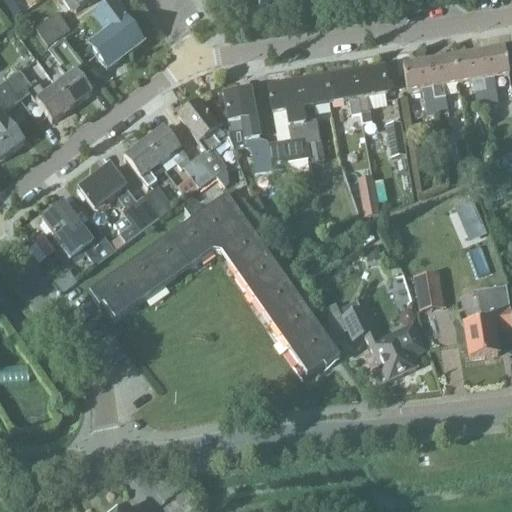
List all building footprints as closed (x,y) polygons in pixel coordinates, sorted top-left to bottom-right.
[(0,10),(9,23),(20,15),(9,0),(3,0),(0,2),(0,10)] [(60,0),(62,2),(64,0),(83,0),(89,8),(102,0),(60,0)] [(257,0),(259,10),(296,4),(295,3),(294,0),(304,0),(305,2),(313,0),(257,0)] [(116,4),(94,20),(107,37),(89,51),(108,76),(136,54),(129,46),(137,40),(125,24),(128,21),(116,4)] [(58,17),(36,31),(49,51),(70,36),(58,17)] [(56,91),(72,112),(92,97),(75,74),(83,68),(63,42),(48,54),(61,70),(59,72),(67,82),(56,91)] [(22,64),(22,52),(9,52),(9,64),(22,64)] [(498,109),(493,82),(509,79),(505,54),(479,58),(483,84),(485,94),(487,110),(498,109)] [(483,84),(479,58),(454,62),(458,88),(472,85),(477,112),(487,110),(485,94),(483,84)] [(444,90),(458,88),(454,62),(429,66),(433,92),(435,102),(438,118),(448,117),(444,90)] [(438,118),(435,102),(433,92),(429,66),(403,70),(408,96),(422,94),(426,120),(438,118)] [(355,79),(362,118),(361,118),(362,128),(371,127),(367,103),(389,99),(385,74),(355,79)] [(72,112),(56,91),(45,98),(39,90),(33,94),(20,78),(8,87),(21,106),(31,99),(52,127),(72,112)] [(362,118),(355,79),(327,84),(331,109),(349,106),(351,120),(361,118),(362,118)] [(229,93),(249,92),(248,81),(229,82),(229,93)] [(312,112),(331,109),(327,84),(297,89),(306,143),(307,148),(321,146),(317,126),(315,126),(312,112)] [(6,89),(0,93),(0,166),(24,148),(2,119),(20,106),(6,89)] [(307,148),(306,143),(297,89),(270,93),(280,148),(269,150),(273,176),(290,173),(289,166),(310,162),(307,148)] [(233,153),(252,150),(257,179),(273,176),(269,150),(260,151),(258,143),(260,142),(252,96),(225,101),(230,128),(229,128),(230,136),(227,136),(233,153)] [(213,155),(220,149),(228,143),(223,130),(218,135),(198,108),(195,110),(191,106),(189,105),(181,111),(181,113),(182,115),(177,118),(177,120),(178,122),(199,149),(200,149),(204,155),(196,161),(212,182),(215,180),(224,191),(229,187),(227,176),(224,173),(226,172),(213,155)] [(385,128),(390,162),(406,159),(400,125),(385,128)] [(212,182),(196,161),(189,167),(164,133),(144,148),(160,170),(170,162),(179,174),(182,172),(199,193),(212,182)] [(307,148),(310,162),(311,167),(324,165),(321,146),(307,148)] [(149,177),(160,170),(144,148),(124,163),(147,194),(157,187),(149,177)] [(158,222),(142,202),(136,207),(124,192),(123,193),(109,175),(95,185),(92,181),(88,180),(77,189),(76,193),(94,217),(115,200),(124,212),(122,213),(122,218),(131,229),(119,238),(126,247),(158,222)] [(361,220),(377,218),(372,177),(356,179),(361,220)] [(142,202),(158,222),(158,223),(173,212),(157,191),(142,202)] [(308,380),(323,370),(326,373),(340,363),(226,201),(201,219),(195,210),(183,218),(189,226),(88,297),(99,312),(103,309),(115,325),(212,257),(222,259),(308,380)] [(63,210),(41,226),(70,264),(82,254),(95,272),(114,257),(96,232),(85,240),(63,210)] [(39,265),(55,250),(42,235),(26,250),(39,265)] [(52,280),(65,300),(80,291),(67,271),(52,280)] [(439,278),(415,282),(420,315),(444,311),(439,278)] [(482,327),(465,329),(470,364),(499,360),(495,335),(511,332),(511,312),(509,292),(478,296),(482,327)] [(365,311),(358,314),(354,305),(338,313),(342,322),(342,321),(353,345),(367,339),(388,386),(417,373),(413,362),(426,357),(414,330),(401,336),(380,345),(365,311)]
